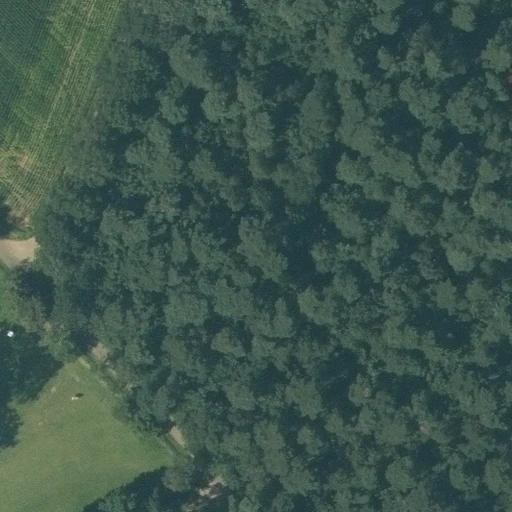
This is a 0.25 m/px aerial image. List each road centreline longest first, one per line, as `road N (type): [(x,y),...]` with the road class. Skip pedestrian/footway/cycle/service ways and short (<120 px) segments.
road 1 (unclassified): [(227,496),(186,441),(0,247)]
road 2 (track): [(25,272),(140,0)]
